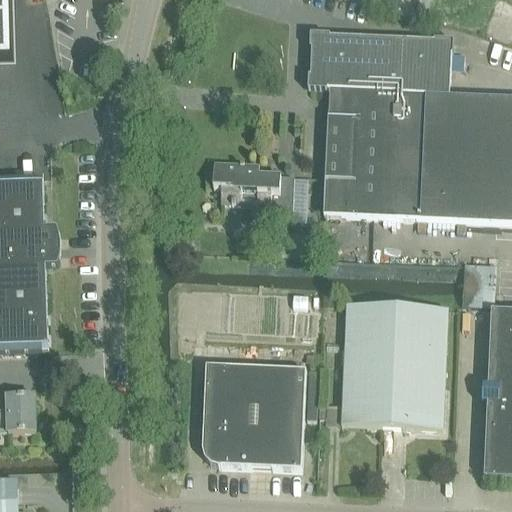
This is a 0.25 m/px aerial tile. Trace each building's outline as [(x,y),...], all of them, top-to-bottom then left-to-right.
[(11,0),(0,0),(0,354),(3,354),(3,359),(50,357),(47,275),(59,274),(62,264),(62,258),(62,251),(61,246),(58,236),(45,237),(44,189),(0,190),(0,62),(13,63),(11,0)] [(511,0),(471,0),(471,23),(511,24),(511,0)] [(313,42),(310,95),(330,96),(328,137),(325,222),(481,228),(511,229),(511,104),(450,102),(451,76),(452,59),(452,48),(313,42)] [(215,170),(214,194),(222,194),(222,210),(232,211),(236,211),(252,211),(251,227),(293,229),(295,182),(282,181),(282,180),(259,179),(259,171),(245,171),(245,170),(241,170),(241,171),(215,170)] [(343,434),(382,436),(443,438),(449,318),(348,314),(343,434)] [(511,318),(492,318),(485,485),(511,486),(511,318)] [(279,370),(299,370),(300,360),(279,359),(279,370)] [(204,457),(206,465),(212,471),(220,474),(304,477),(307,378),(208,373),(204,457)] [(0,402),(0,415),(8,415),(9,437),(9,439),(38,438),(36,402),(0,402)] [(0,437),(9,437),(8,415),(0,415),(0,437)] [(19,511),(18,486),(0,486),(0,511),(19,511)]
